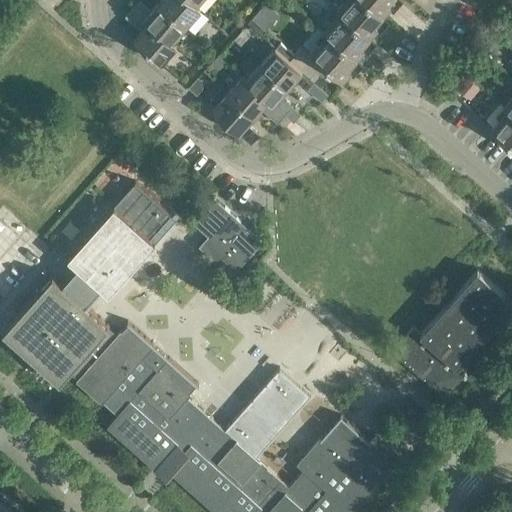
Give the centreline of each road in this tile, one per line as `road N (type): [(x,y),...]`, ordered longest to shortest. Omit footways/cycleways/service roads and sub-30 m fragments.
road 1 (residential): [(401,114),(382,115),(289,165),(234,159),(115,49),(100,0)]
road 2 (residential): [(511,202),(401,114)]
road 3 (residential): [(401,114),(450,0)]
